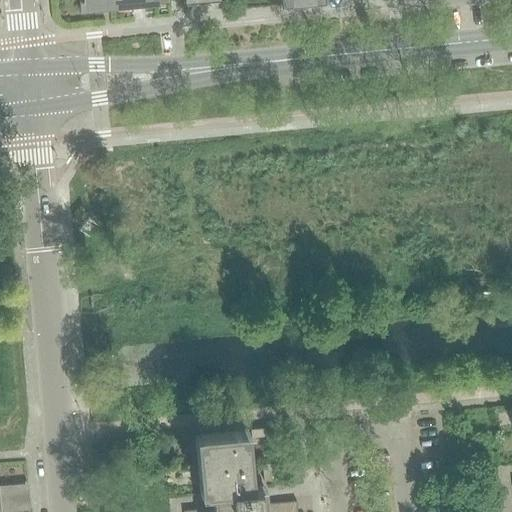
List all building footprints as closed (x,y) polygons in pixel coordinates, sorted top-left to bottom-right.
[(77,0),(78,11),(111,8),(110,0),(77,0)] [(110,0),(111,8),(169,3),(168,0),(110,0)] [(236,208),(108,220),(117,312),(245,300),(511,274),(511,142),(293,163),(232,169),(236,208)] [(251,438),(266,436),(266,429),(250,431),(251,438)] [(296,511),(295,501),(264,504),(262,487),(247,488),(241,431),(198,436),(203,495),(210,494),(212,510),(192,511),(296,511)] [(262,481),(270,481),(269,465),(261,465),(262,481)]
